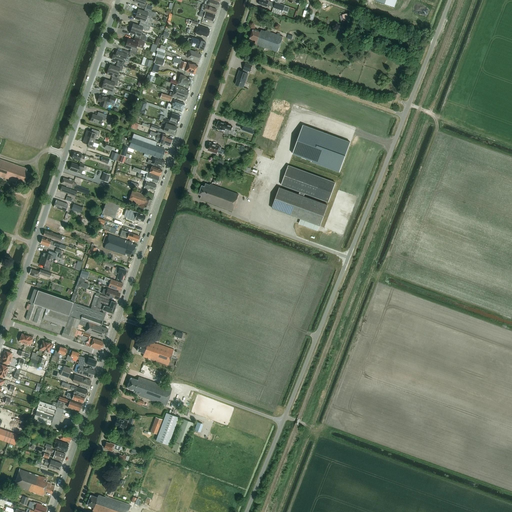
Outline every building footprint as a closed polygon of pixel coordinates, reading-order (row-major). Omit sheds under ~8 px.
[(139,7),(145,9),(147,4),(145,4),(146,1),(144,0),(142,0),(134,0),(133,2),(139,4),(139,7)] [(217,8),(219,3),(209,0),(203,0),(207,2),(207,5),(217,8)] [(275,3),(269,2),(269,1),(264,0),(259,0),(259,1),(258,3),(258,4),(267,7),(269,8),(269,7),(273,8),(271,13),(281,16),(284,6),(275,2),(275,3)] [(308,22),(312,23),(317,6),(310,4),(309,9),(312,9),(308,22)] [(206,12),(215,15),(217,10),(211,8),(212,8),(203,5),(201,11),(206,12)] [(145,9),(144,11),(138,9),(136,14),(148,18),(151,11),(145,9)] [(215,15),(206,12),(203,18),(213,21),(215,15)] [(141,21),(140,23),(150,27),(152,19),(148,18),(136,14),(134,19),(141,21)] [(150,27),(140,23),(139,26),(133,24),(131,29),(142,32),(142,30),(145,31),(147,31),(148,31),(150,27)] [(207,37),(210,30),(198,26),(195,34),(202,36),(207,37)] [(135,35),(135,38),(141,40),(145,41),(146,37),(145,36),(141,35),(142,32),(131,29),(129,33),(135,35)] [(268,29),(267,32),(266,31),(266,32),(261,30),(261,32),(253,30),(250,39),(256,41),(255,45),(278,53),(283,37),(270,33),(271,30),(268,29)] [(141,40),(135,38),(134,41),(128,39),(126,43),(137,47),(143,49),(145,42),(145,41),(141,40)] [(201,41),(191,38),(188,38),(186,43),(189,45),(189,46),(198,49),(203,50),(204,48),(204,47),(204,46),(205,46),(205,45),(205,43),(206,43),(201,41)] [(130,50),(130,53),(136,55),(138,50),(136,49),(137,47),(126,43),(124,48),(130,50)] [(130,53),(124,50),(123,53),(117,51),(115,56),(123,59),(125,60),(126,57),(128,58),(130,53)] [(199,62),(201,55),(197,54),(198,52),(195,51),(195,52),(189,50),(187,58),(199,62)] [(117,62),(116,64),(123,67),(125,62),(123,61),(123,59),(115,56),(113,55),(111,60),(117,62)] [(162,66),(164,60),(156,57),(153,63),(162,66)] [(194,68),(196,69),(197,66),(188,63),(188,64),(181,62),(182,60),(174,58),(172,62),(180,65),(187,67),(193,69),(194,68)] [(110,65),(108,70),(118,73),(119,71),(121,72),(123,67),(116,64),(116,67),(110,65)] [(160,65),(154,64),(152,71),(157,73),(160,65)] [(235,85),(244,88),(249,74),(248,74),(249,72),(250,72),(252,66),(245,64),(243,70),(243,72),(239,71),(237,76),(238,77),(235,85)] [(194,75),(196,69),(194,68),(193,69),(187,67),(180,65),(178,68),(186,71),(185,72),(194,75)] [(112,76),(111,79),(118,81),(120,77),(118,76),(118,73),(108,70),(106,74),(112,76)] [(191,81),(190,80),(186,79),(186,78),(185,77),(180,75),(178,82),(171,80),(170,83),(177,85),(189,88),(190,87),(191,85),(190,84),(191,81)] [(118,81),(111,79),(111,82),(104,80),(103,84),(113,88),(114,85),(116,86),(118,81)] [(113,88),(103,84),(101,89),(107,91),(106,94),(113,96),(115,91),(112,90),(113,88)] [(174,92),(173,93),(173,94),(177,95),(178,94),(187,96),(187,95),(188,95),(187,95),(189,92),(189,91),(184,90),(185,89),(176,86),(173,85),(171,91),(174,92)] [(173,94),(173,93),(170,92),(169,95),(185,101),(187,97),(187,96),(178,94),(177,95),(173,94)] [(170,102),(172,97),(162,94),(160,99),(170,102)] [(96,98),(96,99),(96,100),(97,100),(97,101),(101,102),(99,106),(105,108),(106,105),(108,106),(109,102),(114,104),(114,103),(117,104),(117,105),(118,105),(118,104),(119,104),(119,103),(120,103),(121,100),(118,99),(111,97),(110,99),(99,96),(98,98),(97,98),(96,98)] [(185,104),(173,100),(170,108),(182,112),(185,104)] [(97,116),(93,114),(90,122),(100,125),(101,120),(105,121),(107,115),(98,112),(97,116)] [(177,125),(180,116),(172,114),(169,123),(177,125)] [(232,127),(227,125),(218,122),(218,124),(217,124),(216,127),(220,129),(220,130),(225,131),(226,129),(231,130),(232,127)] [(165,123),(164,127),(163,131),(174,135),(177,127),(165,123)] [(244,125),(242,130),(253,134),(255,129),(244,125)] [(303,125),(292,154),(340,171),(350,143),(303,125)] [(86,130),(84,137),(94,141),(95,140),(96,136),(98,137),(99,132),(92,129),(91,132),(86,130)] [(167,137),(167,136),(157,132),(157,134),(150,131),(149,135),(156,138),(171,143),(172,139),(167,137)] [(161,159),(165,150),(156,147),(156,145),(157,143),(133,134),(130,143),(122,140),(121,145),(161,159)] [(94,141),(84,137),(82,143),(88,145),(88,148),(94,150),(95,147),(92,146),(94,143),(97,144),(98,141),(95,140),(94,141)] [(171,143),(156,138),(155,141),(160,143),(159,144),(163,146),(164,145),(169,146),(170,146),(170,145),(171,144),(170,143),(171,143)] [(220,146),(210,142),(207,151),(212,152),(212,153),(217,155),(217,153),(223,155),(224,150),(221,149),(221,147),(220,147),(220,146)] [(78,153),(73,152),(71,159),(79,161),(79,160),(80,160),(81,159),(84,160),(85,156),(81,155),(82,154),(78,153)] [(112,152),(110,159),(118,162),(121,155),(112,152)] [(158,159),(154,157),(153,157),(152,161),(148,160),(147,164),(149,165),(151,164),(152,165),(161,168),(163,165),(165,161),(158,159)] [(23,182),(28,183),(31,174),(26,172),(27,169),(0,159),(0,176),(16,183),(17,181),(23,183),(23,182)] [(81,174),(82,170),(83,170),(84,166),(80,164),(79,166),(72,163),(69,170),(81,174)] [(280,187),(273,209),(298,218),(320,226),(327,204),(304,196),(305,194),(329,202),(336,182),(288,165),(281,185),(300,192),(299,194),(280,187)] [(159,176),(161,170),(162,170),(151,167),(150,170),(146,168),(145,171),(159,176)] [(148,172),(138,169),(137,172),(146,175),(144,179),(145,180),(144,180),(149,182),(149,181),(157,184),(159,177),(147,173),(148,172)] [(110,175),(103,173),(100,180),(107,183),(110,175)] [(74,188),(75,186),(76,184),(74,183),(74,180),(69,179),(69,180),(63,178),(61,184),(66,186),(66,187),(72,189),(72,188),(74,188)] [(156,185),(146,181),(143,188),(149,190),(149,189),(154,191),(156,185)] [(201,195),(200,200),(233,211),(239,195),(210,185),(210,186),(205,184),(204,187),(202,186),(199,195),(201,195)] [(76,192),(61,186),(59,191),(75,196),(76,192)] [(152,200),(144,198),(145,195),(132,191),(128,202),(139,206),(139,207),(140,208),(144,210),(145,209),(149,210),(152,200)] [(67,205),(56,200),(54,207),(65,211),(67,205)] [(119,205),(106,201),(101,214),(114,218),(119,205)] [(82,208),(73,204),(71,210),(80,213),(82,208)] [(144,219),(145,216),(136,213),(132,211),(130,218),(134,219),(134,220),(138,221),(139,221),(143,222),(143,221),(144,221),(145,219),(144,219)] [(137,242),(139,237),(122,230),(120,236),(137,242)] [(45,231),(43,236),(60,242),(62,237),(45,231)] [(109,235),(108,237),(105,235),(102,243),(106,244),(104,249),(130,257),(131,253),(133,254),(136,245),(132,244),(132,243),(109,235)] [(53,246),(59,248),(60,244),(54,242),(50,241),(51,241),(46,239),(46,240),(42,238),(40,244),(48,247),(49,244),(53,246)] [(94,244),(92,244),(88,254),(94,257),(97,248),(93,247),(94,244)] [(43,252),(41,258),(51,262),(52,258),(55,259),(57,254),(49,251),(48,254),(43,252)] [(49,266),(51,262),(41,258),(39,265),(45,267),(44,270),(49,272),(51,266),(49,266)] [(124,276),(125,275),(126,275),(126,274),(125,273),(126,271),(119,268),(119,269),(116,268),(114,275),(118,276),(117,278),(122,280),(123,275),(124,276)] [(39,272),(31,269),(29,275),(38,278),(39,274),(50,278),(51,274),(40,270),(39,272)] [(111,279),(105,277),(104,281),(110,283),(108,288),(116,290),(120,291),(123,284),(122,284),(111,280),(111,279)] [(84,283),(85,280),(78,278),(76,285),(87,289),(88,284),(84,283)] [(70,302),(66,315),(69,316),(80,320),(79,324),(87,327),(88,323),(95,325),(100,327),(105,314),(102,313),(73,303),(79,286),(76,285),(70,302)] [(119,293),(108,289),(107,289),(107,290),(103,289),(101,294),(118,300),(119,297),(118,297),(119,294),(119,293)] [(70,302),(38,291),(33,304),(66,315),(70,302)] [(102,313),(105,314),(105,311),(113,314),(114,311),(116,303),(109,301),(110,298),(100,295),(99,294),(96,292),(94,296),(91,306),(90,309),(99,312),(100,309),(103,310),(102,313)] [(33,322),(40,324),(45,308),(31,303),(25,319),(32,321),(36,309),(37,309),(33,322)] [(65,327),(68,317),(46,309),(43,319),(65,327)] [(68,317),(65,327),(63,333),(74,337),(77,328),(79,324),(80,320),(69,316),(68,317)] [(100,327),(95,325),(88,323),(87,327),(85,332),(105,339),(108,330),(100,327)] [(24,344),(27,336),(21,334),(19,342),(21,342),(21,343),(24,344)] [(27,336),(24,344),(27,346),(28,345),(30,345),(32,338),(33,338),(27,336)] [(93,339),(90,347),(100,351),(101,348),(103,347),(103,345),(102,343),(103,342),(93,339)] [(148,343),(147,344),(140,342),(137,351),(144,353),(143,357),(168,366),(173,350),(156,344),(153,344),(148,343)] [(60,354),(64,355),(66,349),(60,347),(58,352),(55,351),(54,356),(59,358),(60,354)] [(5,351),(3,356),(12,360),(13,356),(12,356),(13,354),(5,351)] [(71,362),(72,358),(77,359),(79,353),(72,351),(71,356),(68,355),(66,360),(71,362)] [(37,354),(33,352),(31,359),(29,365),(37,368),(39,362),(43,364),(44,359),(39,357),(36,356),(37,354)] [(12,360),(3,356),(1,362),(9,365),(10,363),(11,363),(12,360)] [(77,365),(79,366),(85,368),(87,364),(94,366),(96,360),(88,358),(88,359),(80,357),(77,365)] [(0,364),(0,370),(7,373),(9,370),(7,369),(8,367),(0,365),(0,364)] [(85,368),(79,366),(77,373),(92,378),(94,371),(85,368)] [(91,381),(76,376),(74,375),(72,381),(74,382),(81,384),(80,386),(88,389),(91,381)] [(166,406),(172,389),(138,377),(137,380),(131,378),(127,388),(134,391),(133,392),(134,393),(140,395),(139,396),(166,406)] [(71,385),(70,389),(74,391),(73,393),(74,393),(74,394),(84,397),(85,397),(87,391),(75,387),(75,386),(71,385)] [(67,393),(66,396),(72,398),(72,399),(83,403),(84,397),(74,394),(73,395),(67,393)] [(52,405),(62,409),(64,403),(68,404),(67,407),(79,411),(81,404),(70,400),(70,401),(59,397),(57,403),(53,402),(52,405)] [(62,409),(52,405),(52,406),(40,402),(33,421),(57,429),(64,409),(62,409)] [(168,445),(178,417),(166,413),(155,440),(168,445)] [(162,420),(155,417),(150,432),(156,434),(162,420)] [(133,425),(134,419),(130,418),(128,422),(124,420),(124,421),(117,419),(114,425),(117,426),(116,428),(121,429),(121,428),(125,429),(127,423),(133,425)] [(182,453),(194,423),(182,419),(171,449),(182,453)] [(53,429),(47,427),(45,432),(50,434),(49,436),(54,438),(56,434),(58,434),(59,433),(54,431),(54,433),(51,432),(53,429)] [(0,439),(15,445),(19,446),(22,437),(18,436),(18,435),(0,428),(0,439)] [(72,435),(62,432),(60,439),(70,443),(72,435)] [(66,453),(69,445),(56,441),(54,448),(66,453)] [(119,451),(121,447),(114,445),(110,443),(110,444),(106,443),(104,448),(108,449),(107,450),(112,452),(113,449),(119,451)] [(66,455),(55,451),(46,448),(45,451),(52,454),(51,455),(54,456),(53,459),(63,462),(66,455)] [(62,464),(51,460),(50,461),(45,460),(44,465),(49,466),(48,468),(55,470),(55,469),(59,471),(62,464)] [(52,494),(54,486),(51,485),(51,484),(46,482),(47,480),(44,479),(45,478),(19,469),(14,486),(43,496),(45,491),(52,494)] [(92,511),(94,511),(127,511),(130,505),(105,496),(104,498),(99,495),(98,496),(97,498),(90,495),(86,505),(93,508),(92,511)] [(45,511),(47,508),(42,507),(42,505),(34,502),(31,509),(39,511),(45,511)]
